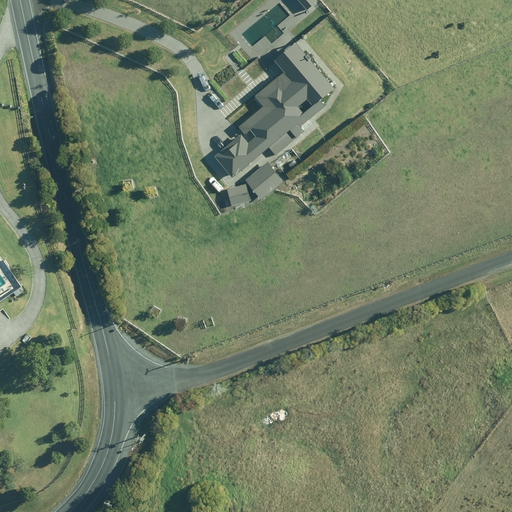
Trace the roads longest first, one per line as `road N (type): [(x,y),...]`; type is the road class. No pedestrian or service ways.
road 1 (unclassified): [(115,401),(511,258)]
road 2 (tertiary): [(115,401),(19,0)]
road 3 (tertiary): [(69,511),(98,472),(115,401)]
